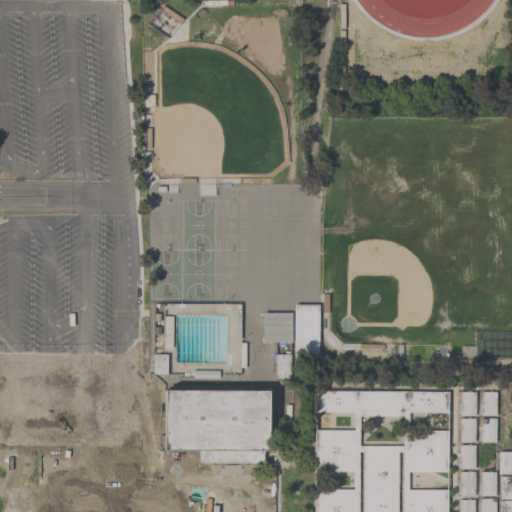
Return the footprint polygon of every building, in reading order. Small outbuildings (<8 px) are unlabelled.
[(317,304),(317,359),(292,359),(293,304),(317,304)] [(290,312),(290,343),(262,343),(262,312),(290,312)] [(152,374),(152,353),(166,353),(166,374),(152,374)] [(288,355),(288,378),(274,378),(274,355),(288,355)] [(197,465),(197,451),(162,451),(163,390),(266,391),(266,466),(197,465)] [(445,511),(313,511),(313,489),(352,489),(352,472),(314,472),(313,430),(352,430),(352,414),(313,414),(313,393),(445,391),(445,413),(407,413),(407,430),(446,430),(446,472),(407,472),(407,490),(445,489),(445,511)] [(479,416),(479,391),(494,391),(494,416),(479,416)] [(473,392),(473,416),(459,416),(459,392),(473,392)] [(459,442),(459,418),(472,418),(472,442),(459,442)] [(494,418),(494,442),(480,442),(480,418),(494,418)] [(458,468),(458,445),(473,445),(473,468),(458,468)] [(511,452),(511,474),(496,474),(496,452),(511,452)] [(458,495),(458,471),(472,471),(472,495),(458,495)] [(493,471),(494,496),(479,496),(479,472),(493,471)] [(511,477),(511,499),(498,499),(497,477),(511,477)] [(479,511),(479,498),(494,498),(494,511),(479,511)] [(458,511),(458,499),(472,499),(472,511),(458,511)] [(511,501),(511,511),(497,511),(497,501),(511,501)]
